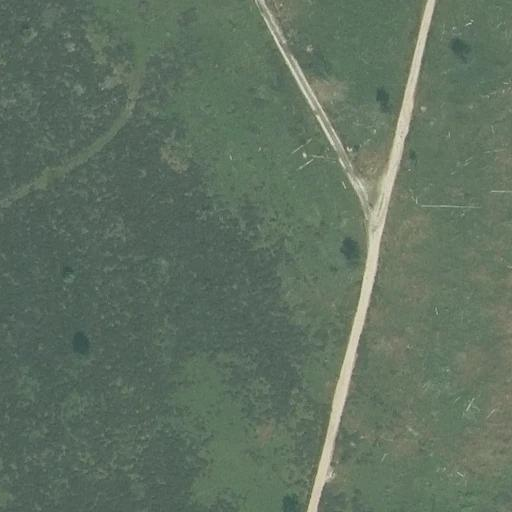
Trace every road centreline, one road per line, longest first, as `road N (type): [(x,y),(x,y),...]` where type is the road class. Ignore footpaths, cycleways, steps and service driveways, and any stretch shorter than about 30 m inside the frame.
road 1 (track): [(310,511),(379,223)]
road 2 (track): [(379,223),(267,0)]
road 3 (track): [(430,0),(379,223)]
